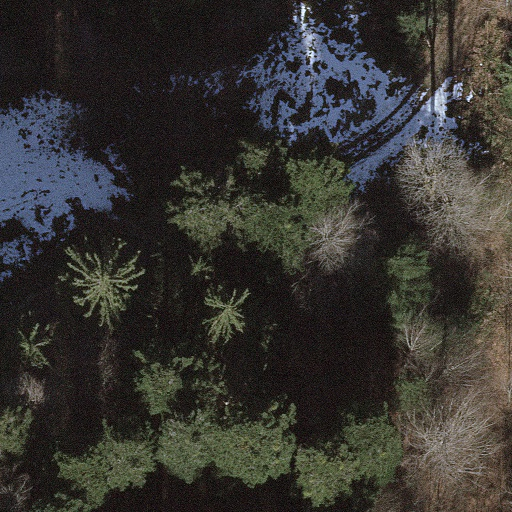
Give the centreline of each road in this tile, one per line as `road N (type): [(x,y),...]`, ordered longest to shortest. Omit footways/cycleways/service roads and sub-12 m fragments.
road 1 (track): [(0,346),(214,205),(329,175),(409,113),(469,0)]
road 2 (track): [(0,367),(27,361),(169,382),(227,412),(269,511)]
